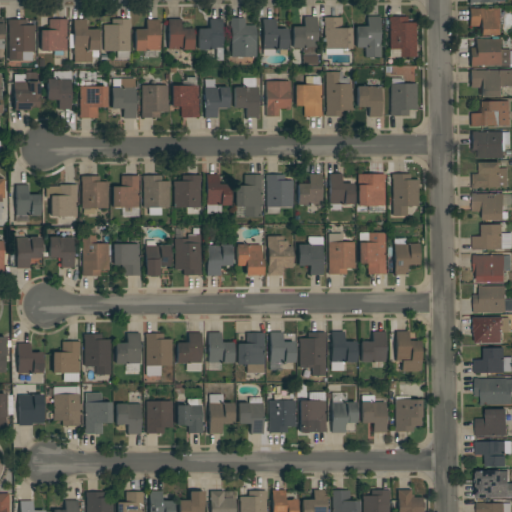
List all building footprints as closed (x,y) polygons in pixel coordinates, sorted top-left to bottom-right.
[(501,35),(480,36),(479,26),(469,27),(468,8),(473,8),(473,9),(500,8),(501,35)] [(316,17),(316,64),(302,64),(302,49),(291,49),(291,27),(303,27),(303,17),(316,17)] [(364,58),(364,48),(355,48),(355,27),(366,27),(366,17),(379,17),(380,57),(364,58)] [(415,58),(399,58),(399,50),(389,50),(388,22),(388,17),(406,17),(406,23),(415,23),(415,58)] [(244,18),(244,25),(255,25),(255,59),(254,59),(254,62),(240,62),(240,59),(230,59),(230,31),(229,31),(229,18),(244,18)] [(341,18),(341,28),(350,28),(350,49),(340,49),(340,54),(325,54),(325,49),(324,49),(324,22),(323,22),(323,18),(341,18)] [(67,19),(67,24),(66,24),(66,51),(39,51),(39,31),(48,31),(48,20),(67,19)] [(130,19),(130,24),(129,24),(129,52),(129,59),(116,59),(116,52),(103,52),(103,30),(102,30),(102,25),(111,25),(111,19),(130,19)] [(181,19),(181,29),(186,29),(186,28),(192,28),(192,50),(182,50),(182,49),(167,49),(167,19),(181,19)] [(221,19),(222,49),(197,50),(197,29),(209,29),(209,19),(221,19)] [(275,19),(275,29),(287,29),(287,50),(286,50),(286,54),(279,54),(279,50),(274,50),(274,56),(263,56),(263,50),(262,50),(262,49),(258,49),(258,28),(262,28),(262,19),(275,19)] [(26,20),(26,26),(35,26),(35,30),(34,30),(34,52),(32,52),(32,61),(22,61),(8,60),(8,25),(7,25),(7,20),(26,20)] [(86,20),(86,30),(97,30),(98,57),(91,57),(91,63),(73,63),(73,55),(72,43),(69,43),(69,38),(73,38),(73,20),(86,20)] [(159,20),(159,51),(144,51),(134,51),(134,30),(145,30),(145,20),(159,20)] [(475,66),(475,67),(469,67),(469,48),(475,48),(475,38),(481,38),(481,39),(501,39),(501,50),(510,50),(510,51),(511,51),(511,65),(510,65),(510,67),(501,67),(501,66),(475,66)] [(469,70),(474,70),(474,71),(511,71),(511,87),(501,87),(501,97),(480,98),(480,88),(469,88),(469,70)] [(58,110),(58,100),(46,100),(46,79),(53,79),(53,71),(70,71),(70,80),(69,80),(70,110),(58,110)] [(12,75),(24,75),(24,72),(37,72),(37,108),(29,108),(29,111),(13,111),(12,75)] [(341,72),(342,78),(348,78),(348,84),(351,84),(351,106),(352,106),(352,111),(342,111),(343,116),(324,117),(324,112),(325,112),(325,72),(341,72)] [(245,118),(245,108),(233,108),(233,87),(242,87),(242,78),(255,78),(255,87),(257,87),(257,118),(245,118)] [(390,84),(390,78),(402,78),(402,84),(416,84),(416,110),(404,110),(404,116),(389,116),(389,111),(390,111),(390,84)] [(122,119),(122,109),(110,109),(110,88),(120,88),(119,79),(134,79),(135,119),(122,119)] [(204,118),(204,79),(214,79),(214,87),(227,87),(227,108),(216,108),(216,118),(204,118)] [(106,108),(96,108),(96,119),(78,119),(78,115),(79,115),(79,87),(84,87),(84,82),(95,82),(95,87),(106,87),(106,108)] [(289,82),(289,110),(285,110),(285,109),(278,109),(278,117),(265,117),(265,82),(289,82)] [(303,106),(293,106),(293,85),(320,85),(320,112),(321,112),(321,117),(303,117),(303,106)] [(167,86),(167,107),(168,107),(168,112),(159,112),(159,118),(140,118),(140,113),(141,113),(140,86),(167,86)] [(171,86),(197,86),(197,114),(198,114),(198,118),(180,118),(180,107),(171,107),(171,86)] [(380,117),(368,117),(368,107),(356,107),(356,87),(380,87),(380,117)] [(469,114),(479,113),(479,102),(501,102),(501,100),(505,100),(505,101),(509,101),(509,117),(511,117),(511,124),(509,124),(509,126),(470,126),(469,114)] [(470,132),(476,132),(476,133),(502,132),(502,133),(509,132),(510,145),(505,145),(505,151),(503,151),(503,158),(477,159),(476,150),(471,150),(470,132)] [(471,174),(479,174),(479,163),(499,163),(499,187),(480,188),(480,189),(471,189),(471,174)] [(320,174),(320,205),(296,205),(296,184),(308,184),(308,174),(320,174)] [(341,174),(341,184),(352,184),(352,204),(340,204),(340,211),(329,211),(329,204),(328,204),(328,174),(341,174)] [(392,216),(391,179),(390,179),(390,174),(409,174),(409,180),(418,180),(418,184),(417,184),(418,206),(406,206),(406,216),(392,216)] [(218,175),(218,185),(229,184),(230,205),(220,206),(220,214),(206,214),(205,175),(218,175)] [(261,175),(261,180),(261,207),(260,207),(260,217),(244,217),(244,207),(234,207),(234,186),(243,186),(243,175),(261,175)] [(264,181),(264,175),(283,175),(283,181),(292,181),(292,185),(291,185),(291,207),(278,207),(278,214),(266,214),(265,181),(264,181)] [(384,175),(385,179),(383,179),(384,206),(356,206),(356,175),(384,175)] [(108,187),(107,187),(107,209),(94,209),(94,215),(83,215),(82,209),(81,209),(81,181),(80,181),(80,177),(98,176),(99,182),(108,182),(108,187)] [(139,176),(139,181),(138,181),(138,208),(111,208),(111,187),(120,187),(120,176),(139,176)] [(141,181),(141,176),(161,176),(161,182),(169,182),(169,187),(169,208),(161,208),(161,215),(148,215),(148,209),(142,209),(142,181),(141,181)] [(199,208),(198,208),(198,215),(187,215),(187,208),(173,208),(173,187),(172,187),(172,182),(181,182),(181,176),(200,176),(200,182),(199,182),(199,208)] [(27,185),(27,195),(38,195),(39,216),(29,216),(29,215),(15,216),(15,185),(27,185)] [(50,217),(49,198),(45,198),(45,187),(58,187),(58,185),(75,185),(76,217),(50,217)] [(503,212),(508,212),(508,219),(503,219),(503,220),(482,220),(482,212),(472,212),(471,193),(476,193),(476,194),(503,194),(503,212)] [(472,237),(481,237),(481,225),(502,224),(502,234),(511,233),(511,249),(472,250),(472,237)] [(107,270),(99,270),(99,276),(81,276),(81,272),(81,228),(94,228),(94,234),(95,234),(95,244),(106,244),(107,270)] [(384,270),(385,270),(385,274),(366,274),(366,263),(357,264),(357,242),(367,242),(367,233),(384,233),(384,270)] [(200,271),(201,271),(201,275),(183,275),(183,270),(173,270),(173,266),(174,266),(174,239),(186,239),(186,234),(199,234),(200,271)] [(341,234),(341,242),(353,242),(353,265),(354,265),(354,268),(345,268),(345,274),(327,274),(327,270),(327,234),(341,234)] [(292,268),(281,268),(281,275),(266,276),(266,236),(282,236),(282,241),(287,241),(287,247),(292,247),(292,268)] [(39,237),(40,258),(28,258),(29,269),(15,269),(15,238),(39,237)] [(73,268),(60,268),(59,258),(48,258),(48,238),(72,237),(73,268)] [(406,265),(406,275),(393,275),(393,239),(405,238),(405,244),(418,244),(418,265),(406,265)] [(138,244),(139,276),(121,276),(121,265),(112,265),(112,244),(138,244)] [(321,275),(308,276),(308,265),(303,266),(297,266),(296,245),(307,244),(307,245),(321,245),(321,275)] [(158,246),(158,245),(169,245),(169,247),(171,247),(171,263),(169,263),(169,267),(163,267),(163,266),(158,266),(157,276),(154,276),(154,277),(147,277),(147,276),(144,276),(144,246),(158,246)] [(205,245),(231,245),(231,266),(219,266),(219,276),(206,276),(205,245)] [(260,245),(260,259),(262,259),(261,276),(244,275),(244,266),(235,266),(235,245),(260,245)] [(476,283),(476,273),(472,273),(472,255),(477,255),(477,256),(504,255),(504,256),(511,256),(511,271),(504,271),(504,282),(476,283)] [(511,312),(473,313),(473,295),(478,295),(478,286),(482,286),(482,287),(504,286),(505,300),(511,299),(511,312)] [(503,318),(503,326),(501,326),(501,333),(503,333),(503,340),(501,340),(501,343),(475,344),(475,337),(473,337),(473,318),(503,318)] [(395,331),(408,331),(408,341),(419,341),(420,362),(395,362),(395,331)] [(269,332),(282,332),(282,342),(293,342),(293,363),(269,363),(269,332)] [(325,376),(311,376),(311,368),(298,368),(298,342),(298,338),(307,338),(307,332),(325,333),(325,376)] [(343,332),(343,342),(355,342),(355,362),(330,362),(330,332),(343,332)] [(385,362),(360,362),(359,342),(366,341),(366,342),(371,342),(371,332),(384,332),(385,362)] [(126,343),(126,333),(139,333),(139,364),(114,364),(114,343),(126,343)] [(200,364),(199,364),(199,371),(185,371),(185,364),(176,364),(176,343),(187,343),(187,333),(200,333),(200,364)] [(207,333),(220,333),(220,343),(232,342),(232,363),(207,363),(207,333)] [(263,364),(263,373),(245,374),(245,365),(236,365),(236,344),(246,344),(246,333),(263,333),(263,364)] [(83,334),(101,334),(101,340),(109,340),(110,375),(95,375),(95,366),(83,366),(83,334)] [(163,334),(163,339),(171,339),(171,366),(160,366),(160,376),(145,376),(145,366),(145,337),(144,337),(144,334),(163,334)] [(52,353),(61,352),(61,342),(79,341),(79,346),(78,346),(78,373),(78,381),(63,381),(63,373),(52,374),(52,353)] [(16,344),(30,343),(30,353),(36,353),(36,352),(41,352),(42,373),(17,374),(16,344)] [(474,360),(483,360),(483,348),(504,348),(504,358),(511,358),(511,372),(504,372),(504,373),(474,373),(474,360)] [(474,379),(506,379),(511,379),(511,405),(480,405),(480,397),(474,397),(474,379)] [(79,404),(80,404),(81,410),(79,410),(79,413),(81,413),(81,416),(79,416),(79,423),(80,423),(80,426),(61,426),(61,421),(53,421),(52,387),(78,387),(79,404)] [(294,392),(294,427),(286,427),(286,433),(268,432),(268,392),(294,392)] [(110,423),(101,423),(101,434),(83,434),(83,430),(84,430),(84,402),(84,393),(100,393),(100,402),(110,402),(110,423)] [(324,428),(325,428),(325,432),(298,433),(298,401),(308,401),(308,393),(324,393),(324,428)] [(331,433),(330,403),(331,403),(331,393),(345,393),(346,402),(355,402),(356,423),(344,423),(344,433),(331,433)] [(17,395),(42,395),(42,424),(31,424),(31,426),(18,426),(17,395)] [(233,424),(221,424),(221,434),(208,434),(208,395),(222,395),(222,403),(232,403),(233,424)] [(372,433),(372,423),(360,423),(360,402),(361,402),(361,396),(373,396),(373,402),(385,402),(385,433),(372,433)] [(262,434),(249,434),(249,424),(237,424),(237,403),(248,403),(248,398),(260,398),(260,403),(262,403),(262,434)] [(175,406),(186,405),(186,399),(200,399),(200,405),(201,424),(202,424),(202,433),(187,433),(187,426),(185,426),(185,425),(176,425),(175,406)] [(421,426),(412,426),(412,432),(393,432),(393,427),(394,427),(394,400),(420,400),(421,426)] [(172,401),(172,428),(163,428),(163,434),(145,434),(145,430),(145,401),(172,401)] [(139,435),(126,435),(126,425),(121,425),(114,425),(114,405),(139,404),(139,435)] [(475,437),(474,419),(485,419),(485,410),(505,409),(506,436),(475,437)] [(511,442),(511,454),(505,454),(505,467),(484,467),(484,455),(474,455),(474,442),(511,442)] [(508,498),(475,498),(475,484),(476,484),(476,472),(507,471),(508,498)] [(284,490),(284,500),(296,500),(296,511),(271,511),(271,490),(284,490)] [(325,511),(300,511),(300,500),(312,500),(312,490),(325,490),(325,511)] [(358,511),(331,511),(331,494),(330,494),(330,491),(348,490),(349,501),(358,501),(358,511)] [(388,511),(362,511),(362,500),(361,500),(361,496),(370,496),(370,490),(388,490),(388,511)] [(397,511),(397,490),(410,490),(410,495),(413,495),(413,498),(422,498),(422,511),(397,511)] [(148,511),(148,491),(161,491),(161,501),(173,501),(173,511),(148,511)] [(203,491),(203,506),(202,506),(202,511),(177,511),(177,501),(188,501),(188,492),(203,491)] [(209,511),(209,491),(223,491),(223,499),(234,499),(234,511),(209,511)] [(265,511),(239,511),(239,501),(238,501),(238,497),(248,497),(248,491),(266,491),(265,511)] [(86,511),(86,497),(85,497),(85,492),(104,492),(104,498),(112,498),(112,511),(86,511)] [(116,511),(116,503),(125,503),(125,492),(142,492),(142,511),(116,511)] [(0,511),(0,493),(8,493),(8,511),(0,511)] [(77,511),(52,511),(52,510),(58,510),(64,510),(64,501),(77,500),(77,511)] [(32,501),(32,511),(44,511),(19,511),(19,501),(32,501)] [(476,511),(476,503),(485,503),(485,504),(511,504),(511,511),(476,511)]
